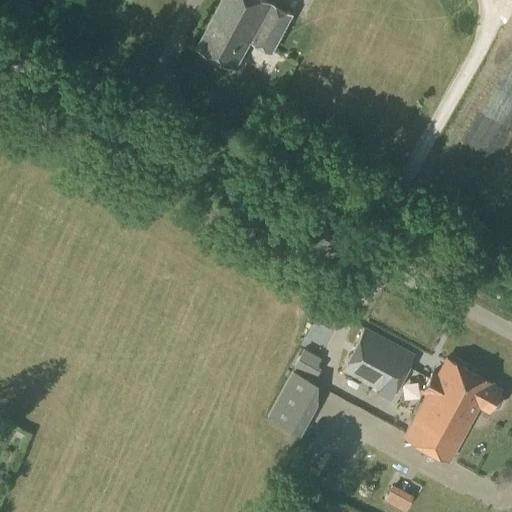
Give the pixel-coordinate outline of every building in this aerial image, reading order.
[(236,66),(251,39),(272,51),(292,13),(267,0),(221,0),(197,45),(236,66)] [(349,23),(344,33),(379,50),(377,54),(403,67),(419,36),(345,0),(332,0),(327,12),(349,23)] [(365,0),(433,29),(445,0),(365,0)] [(467,156),(462,167),(479,174),(483,163),(467,156)] [(389,399),(414,354),(364,327),(341,369),(378,389),(377,392),(389,399)] [(313,378),(319,367),(315,365),(319,357),(303,349),(293,367),(313,378)] [(490,381),(446,357),(437,374),(431,371),(428,377),(429,378),(422,391),(426,393),(403,435),(448,460),(473,412),(477,404),(487,410),(489,406),(493,408),(499,407),(503,399),(501,393),(497,391),(500,387),(489,381),(490,381)] [(298,435),(316,403),(316,382),(292,369),(265,417),(298,435)] [(394,481),(387,497),(409,508),(417,492),(394,481)]
